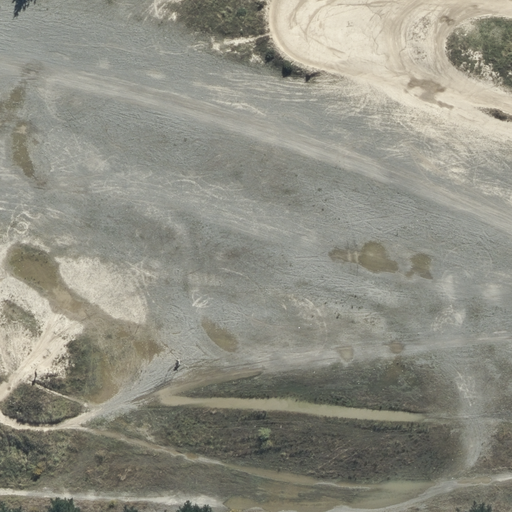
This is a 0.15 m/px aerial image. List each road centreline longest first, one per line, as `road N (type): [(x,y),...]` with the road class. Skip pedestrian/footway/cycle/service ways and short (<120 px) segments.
road 1 (track): [(0,36),(53,43),(405,139),(511,185)]
road 2 (track): [(0,490),(347,507),(511,472)]
